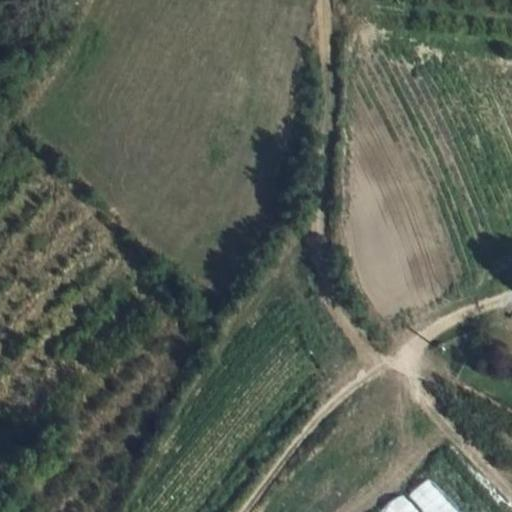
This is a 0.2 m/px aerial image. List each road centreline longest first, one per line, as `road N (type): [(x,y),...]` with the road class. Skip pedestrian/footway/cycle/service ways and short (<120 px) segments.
road 1 (track): [(388,362),(323,285),(333,0)]
road 2 (track): [(236,511),(316,419),(442,320),(511,301)]
road 3 (track): [(399,354),(419,398),(511,494)]
